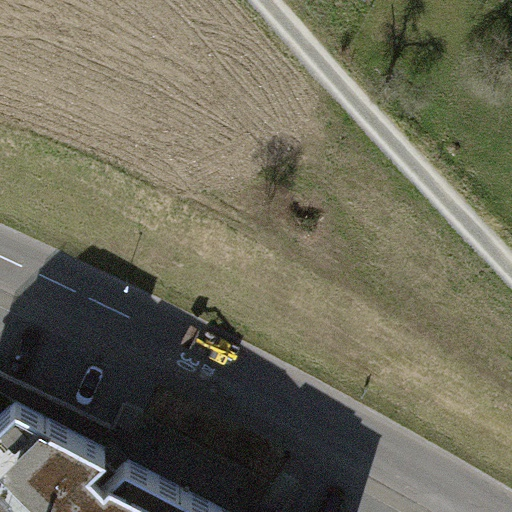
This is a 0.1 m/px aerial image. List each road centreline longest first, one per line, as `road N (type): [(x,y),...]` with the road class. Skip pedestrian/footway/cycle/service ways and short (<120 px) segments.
road 1 (residential): [(494,511),(106,305)]
road 2 (track): [(263,0),(511,263)]
